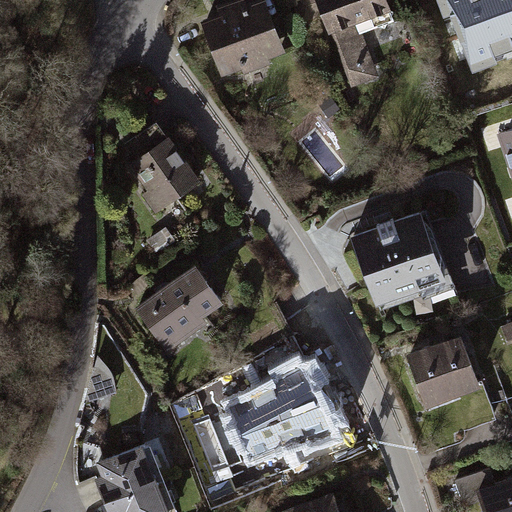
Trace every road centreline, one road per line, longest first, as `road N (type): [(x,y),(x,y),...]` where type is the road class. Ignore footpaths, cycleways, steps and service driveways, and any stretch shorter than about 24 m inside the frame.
road 1 (residential): [(416,511),(390,428),(303,261),(126,4)]
road 2 (residential): [(26,511),(44,482),(69,399),(84,318),(81,160),(95,79),(126,4)]
